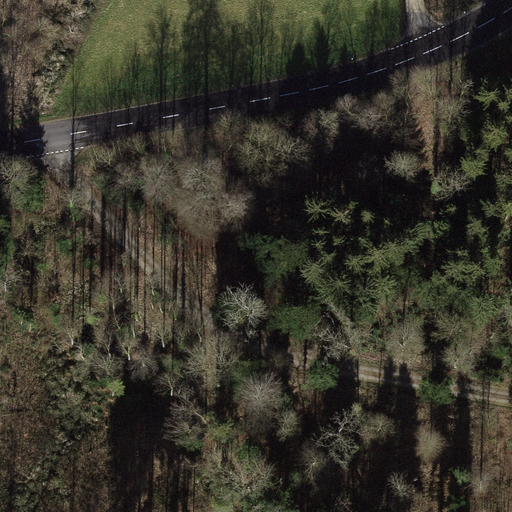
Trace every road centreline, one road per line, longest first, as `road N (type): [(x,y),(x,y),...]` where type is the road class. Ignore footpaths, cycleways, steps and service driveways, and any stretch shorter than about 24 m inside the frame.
road 1 (track): [(48,141),(181,293),(240,331),(355,366),(511,387)]
road 2 (tertiary): [(511,12),(367,77),(0,149)]
